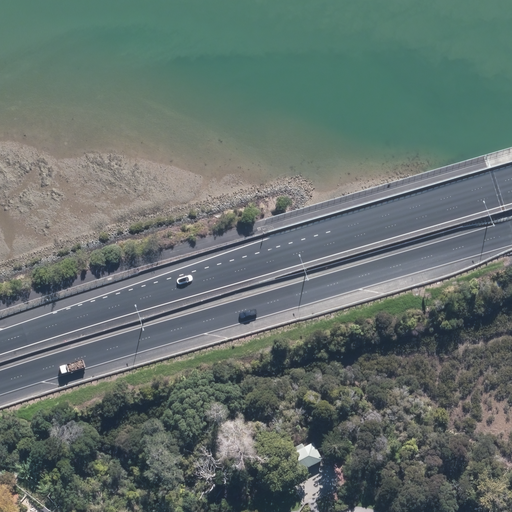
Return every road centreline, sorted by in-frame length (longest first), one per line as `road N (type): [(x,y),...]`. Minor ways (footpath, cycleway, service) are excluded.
road 1 (motorway): [(511,232),(0,384)]
road 2 (motorway): [(0,342),(511,191)]
